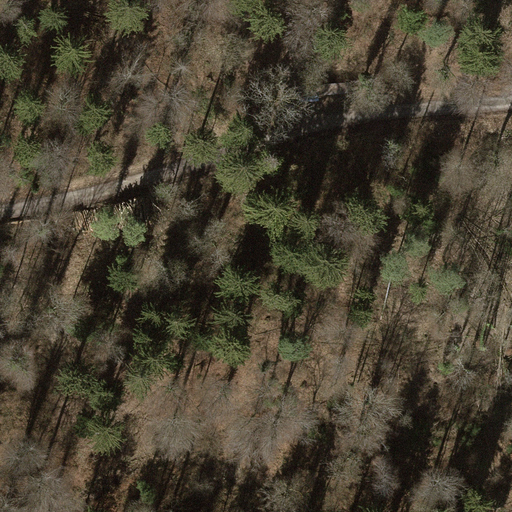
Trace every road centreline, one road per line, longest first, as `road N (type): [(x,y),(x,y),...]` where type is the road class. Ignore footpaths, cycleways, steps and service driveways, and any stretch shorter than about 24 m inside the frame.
road 1 (track): [(511,102),(352,117),(138,180),(0,208)]
road 2 (track): [(59,511),(138,464),(170,457),(222,461),(288,511)]
